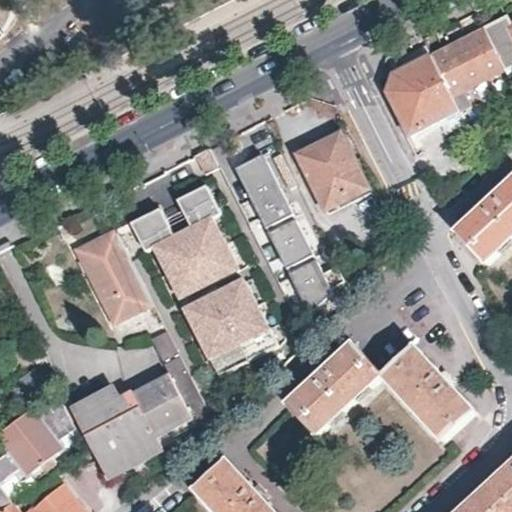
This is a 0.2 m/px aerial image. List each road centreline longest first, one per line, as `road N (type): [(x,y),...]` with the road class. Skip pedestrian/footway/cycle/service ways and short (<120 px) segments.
road 1 (residential): [(3,208),(334,45)]
road 2 (residential): [(334,45),(429,237)]
road 3 (residential): [(429,237),(511,395)]
